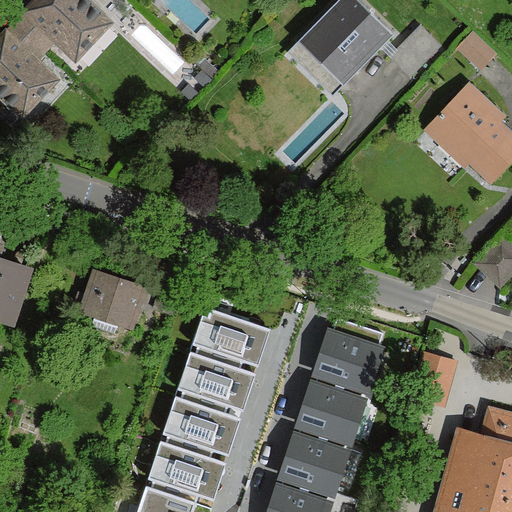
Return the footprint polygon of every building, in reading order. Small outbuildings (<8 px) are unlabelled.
[(92,0),(33,0),(0,35),(0,99),(18,117),(56,78),(40,63),(55,48),(76,67),(117,24),(92,0)] [(391,38),(352,0),(334,0),(293,42),(341,89),(391,38)] [(498,54),(473,31),(457,48),(481,72),(498,54)] [(511,162),(511,132),(468,89),(430,127),(489,185),(511,162)] [(511,243),(502,234),(477,262),(501,284),(511,271),(511,243)] [(7,245),(0,243),(0,322),(16,327),(34,265),(4,256),(7,245)] [(96,263),(80,313),(133,330),(149,281),(96,263)] [(192,349),(257,371),(270,331),(206,310),(192,349)] [(386,345),(328,327),(311,374),(371,394),(386,345)] [(178,391),(242,412),(256,373),(191,351),(178,391)] [(456,363),(427,354),(415,395),(444,403),(456,363)] [(369,398),(311,380),(294,427),(354,447),(369,398)] [(162,435),(227,456),(240,417),(176,395),(162,435)] [(459,428),(434,511),(511,511),(511,413),(492,408),(484,435),(459,428)] [(352,449),(294,430),(277,478),(337,497),(352,449)] [(147,481),(212,503),(225,463),(160,442),(147,481)] [(330,511),(334,500),(276,482),(265,511),(330,511)] [(147,488),(139,511),(198,511),(201,506),(147,488)]
